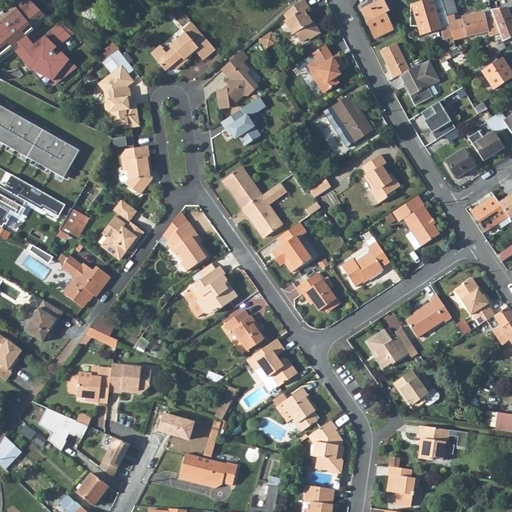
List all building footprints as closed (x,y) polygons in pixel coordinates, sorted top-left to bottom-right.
[(0,57),(17,43),(17,44),(20,47),(15,52),(24,62),(30,70),(43,76),(57,83),(76,67),(59,50),(63,47),(61,44),(71,36),(59,25),(38,42),(34,36),(29,40),(23,33),(45,16),(28,0),(22,0),(5,15),(0,18),(0,57)] [(58,14),(43,0),(41,2),(56,16),(58,14)] [(284,21),(292,35),(295,33),(300,42),(308,37),(309,40),(320,33),(313,21),(311,22),(304,11),(308,8),(304,0),(291,8),(284,14),(286,19),(284,21)] [(385,12),(389,10),(384,0),(379,0),(361,9),(374,38),(393,29),(385,12)] [(448,22),(447,22),(440,0),(427,0),(412,5),(415,15),(410,16),(410,26),(418,26),(420,35),(441,28),(446,27),(445,24),(449,23),(448,22)] [(493,14),(485,16),(484,11),(463,16),(463,19),(456,21),(454,13),(458,12),(454,0),(441,0),(448,22),(449,23),(453,37),(453,39),(461,37),(490,30),(492,35),(500,32),(493,14)] [(511,20),(511,21),(506,8),(492,10),(492,12),(493,14),(500,32),(503,41),(511,37),(511,20)] [(46,19),(44,17),(24,33),(29,40),(34,36),(30,32),(46,19)] [(62,22),(59,25),(71,36),(74,33),(62,22)] [(157,62),(165,71),(172,65),(176,70),(186,62),(184,60),(191,54),(195,50),(203,60),(215,50),(191,22),(182,30),(184,33),(170,45),(173,48),(157,62)] [(449,23),(445,24),(446,27),(441,28),(444,40),(453,37),(449,23)] [(270,33),(262,38),(268,47),(273,43),(274,39),(270,33)] [(453,39),(456,47),(464,45),(461,37),(453,39)] [(268,47),(262,38),(259,40),(265,48),(268,47)] [(114,43),(107,48),(109,51),(112,54),(118,50),(119,49),(114,43)] [(397,43),(381,51),(394,77),(399,75),(410,70),(397,43)] [(17,44),(0,57),(0,64),(15,52),(20,47),(17,44)] [(310,73),(322,92),(338,82),(335,77),(340,74),(336,68),(343,64),(337,55),(332,58),(324,46),(312,54),(303,60),(307,66),(311,72),(310,73)] [(442,54),(445,58),(454,54),(452,49),(442,54)] [(109,51),(99,58),(102,61),(112,54),(109,51)] [(221,70),(229,79),(226,82),(227,84),(230,86),(227,89),(220,90),(216,91),(218,109),(229,108),(244,96),(247,96),(258,86),(247,73),(250,70),(243,63),(249,58),(242,51),(221,70)] [(438,56),(446,71),(451,68),(445,58),(442,54),(438,56)] [(500,59),(497,61),(493,56),(479,65),(483,71),(482,71),(494,89),(511,77),(511,72),(508,67),(506,69),(500,59)] [(500,59),(506,69),(508,67),(502,58),(500,59)] [(307,66),(303,60),(293,66),(297,72),(307,66)] [(410,70),(399,75),(404,84),(405,83),(411,95),(410,95),(415,106),(433,97),(427,85),(430,84),(431,85),(439,80),(429,60),(423,63),(416,66),(410,70)] [(27,72),(30,70),(24,62),(21,65),(27,72)] [(111,111),(113,126),(124,125),(125,128),(138,126),(135,104),(131,105),(128,105),(127,100),(129,97),(129,89),(126,87),(132,82),(121,67),(99,84),(105,92),(106,103),(105,104),(106,109),(109,112),(111,111)] [(38,80),(43,76),(30,70),(38,80)] [(0,149),(23,162),(49,112),(0,87),(0,149)] [(466,95),(462,87),(444,98),(448,106),(466,95)] [(341,122),(355,142),(373,130),(350,95),(331,107),(341,122)] [(221,123),(229,136),(232,135),(235,132),(238,137),(244,146),(260,136),(251,122),(257,118),(254,114),(266,107),(260,97),(244,107),(221,123)] [(444,98),(421,112),(426,120),(430,126),(428,127),(436,140),(455,128),(443,109),(448,106),(444,98)] [(478,114),(486,109),(482,103),(474,107),(478,114)] [(511,114),(506,119),(501,111),(492,117),(501,131),(507,126),(511,133),(511,114)] [(494,131),(496,134),(501,131),(492,117),(486,121),(493,131),(494,131)] [(289,126),(293,132),(304,125),(300,119),(289,126)] [(335,126),(348,146),(355,142),(341,122),(335,126)] [(456,128),(446,135),(451,141),(460,135),(456,128)] [(493,131),(485,137),(481,130),(468,138),(483,161),(504,147),(496,134),(494,131),(493,131)] [(152,176),(149,157),(144,157),(142,147),(126,149),(121,155),(124,171),(128,170),(129,180),(126,184),(140,194),(147,185),(145,183),(149,177),(152,176)] [(464,174),(475,166),(463,149),(446,160),(456,176),(463,172),(464,174)] [(369,191),(377,204),(387,197),(386,196),(400,186),(395,178),(394,179),(392,181),(388,175),(382,166),(386,163),(380,155),(361,167),(366,174),(365,175),(373,187),(369,191)] [(227,187),(243,209),(261,195),(241,167),(221,181),(226,188),(227,187)] [(59,217),(65,205),(38,190),(15,177),(11,175),(5,186),(0,183),(0,226),(2,228),(4,224),(6,225),(9,219),(7,218),(9,214),(11,212),(18,216),(26,202),(42,211),(44,209),(59,217)] [(309,190),(314,198),(330,187),(325,179),(309,190)] [(511,193),(499,202),(511,219),(511,218),(511,193)] [(242,209),(247,216),(248,216),(255,226),(256,225),(264,237),(282,225),(261,195),(243,209),(242,209)] [(421,246),(439,235),(433,225),(430,221),(432,220),(423,206),(424,206),(418,196),(393,212),(399,222),(403,219),(412,231),(421,246)] [(501,228),(511,221),(511,219),(499,202),(494,196),(471,211),(486,231),(498,222),(501,228)] [(117,214),(128,222),(136,211),(122,201),(114,210),(118,213),(117,214)] [(41,214),(42,211),(26,202),(18,216),(11,212),(9,214),(19,220),(27,206),(41,214)] [(305,210),(309,216),(320,207),(317,202),(305,210)] [(57,219),(59,217),(44,209),(42,211),(57,219)] [(62,226),(77,234),(87,218),(72,209),(62,226)] [(164,235),(170,240),(178,229),(188,222),(180,212),(164,235)] [(101,246),(119,260),(129,247),(131,249),(144,232),(130,222),(129,223),(128,222),(117,214),(102,233),(108,237),(101,246)] [(389,224),(395,220),(391,214),(385,218),(389,224)] [(181,263),(186,271),(209,256),(199,242),(197,244),(192,237),(197,234),(189,222),(188,222),(178,229),(170,240),(168,244),(175,255),(178,252),(184,261),(181,263)] [(271,253),(277,261),(281,258),(284,262),(291,272),(311,258),(297,239),(306,232),(299,222),(277,238),(282,245),(271,253)] [(371,229),(375,235),(386,228),(382,222),(371,229)] [(405,235),(415,250),(421,246),(412,231),(405,235)] [(192,237),(197,244),(199,242),(202,241),(197,234),(192,237)] [(373,236),(365,241),(369,246),(376,241),(373,236)] [(341,265),(355,287),(363,282),(362,280),(365,278),(367,281),(383,270),(382,267),(390,262),(376,241),(369,246),(367,247),(370,251),(355,261),(352,258),(341,265)] [(511,254),(511,245),(497,256),(501,262),(511,254)] [(175,255),(181,263),(184,261),(178,252),(175,255)] [(61,267),(74,277),(82,265),(69,256),(64,264),(61,267)] [(64,294),(83,308),(93,295),(96,297),(111,277),(96,266),(93,270),(84,263),(82,265),(74,277),(72,279),(74,281),(64,294)] [(197,273),(201,279),(215,269),(211,263),(197,273)] [(227,288),(225,285),(227,281),(227,280),(223,275),(225,274),(219,266),(215,269),(201,279),(187,289),(182,293),(191,305),(188,307),(196,318),(204,313),(209,314),(212,312),(213,313),(237,297),(230,286),(227,288)] [(317,273),(295,288),(300,295),(305,292),(319,311),(324,308),(327,312),(339,303),(336,298),(335,299),(329,289),(331,287),(332,285),(327,277),(322,280),(317,273)] [(479,325),(495,315),(487,304),(489,303),(483,295),(482,296),(478,290),(479,288),(472,278),(470,278),(462,283),(462,285),(454,290),(470,315),(472,314),(479,325)] [(406,320),(417,338),(444,320),(445,322),(452,318),(437,295),(430,299),(431,302),(418,310),(420,312),(416,315),(415,314),(406,320)] [(43,300),(24,331),(42,342),(47,334),(51,327),(53,328),(63,312),(43,300)] [(503,346),(510,339),(511,337),(511,313),(508,307),(494,316),(494,315),(487,320),(503,346)] [(224,324),(229,331),(233,329),(240,339),(239,340),(247,351),(265,338),(258,328),(257,329),(253,324),(256,322),(251,315),(249,316),(245,310),(224,324)] [(102,317),(93,329),(109,336),(115,324),(102,317)] [(456,324),(464,335),(471,330),(464,319),(456,324)] [(366,341),(374,353),(376,351),(379,356),(376,358),(383,369),(392,363),(392,364),(409,353),(412,357),(418,353),(402,327),(395,331),(398,336),(392,340),(385,329),(366,341)] [(91,328),(86,334),(115,347),(117,340),(110,337),(109,336),(93,329),(91,328)] [(6,338),(0,334),(0,377),(6,381),(12,373),(10,372),(16,364),(14,362),(16,358),(22,351),(6,338)] [(247,360),(254,371),(261,381),(268,377),(271,375),(279,386),(297,373),(287,359),(282,358),(279,360),(276,356),(284,350),(277,339),(247,360)] [(121,393),(122,391),(122,389),(134,390),(134,393),(141,394),(149,387),(151,372),(141,371),(141,368),(112,364),(111,368),(110,379),(108,392),(121,393)] [(107,403),(108,392),(110,379),(111,368),(93,366),(92,368),(91,374),(79,373),(79,376),(72,375),(69,377),(68,391),(70,393),(77,394),(76,396),(85,397),(90,398),(89,401),(107,403)] [(393,384),(403,398),(404,396),(408,401),(409,400),(415,409),(424,403),(426,401),(423,397),(428,394),(427,392),(412,370),(393,384)] [(216,416),(222,419),(237,390),(230,387),(216,416)] [(302,388),(282,403),(276,407),(279,412),(285,407),(293,418),(302,431),(317,420),(312,413),(315,411),(310,404),(311,403),(307,396),(308,395),(302,388)] [(427,392),(428,394),(423,397),(426,401),(424,403),(426,405),(429,405),(438,399),(439,395),(435,389),(431,389),(427,392)] [(293,418),(285,407),(279,412),(287,423),(293,418)] [(76,421),(47,408),(39,424),(52,434),(48,440),(62,451),(66,441),(65,441),(69,433),(75,436),(75,435),(82,438),(88,426),(87,426),(76,421)] [(76,421),(87,426),(90,414),(80,410),(76,421)] [(511,431),(511,414),(498,412),(498,414),(496,429),(511,431)] [(496,429),(498,414),(490,413),(488,428),(496,429)] [(151,415),(147,430),(155,432),(159,417),(151,415)] [(189,416),(171,448),(190,452),(205,424),(189,416)] [(211,433),(217,435),(220,422),(215,420),(211,433)] [(317,456),(316,468),(328,470),(328,471),(341,473),(343,460),(341,460),(343,446),(342,446),(337,446),(334,441),(339,437),(335,431),(336,430),(330,421),(310,435),(315,441),(314,445),(313,456),(317,456)] [(20,431),(31,440),(36,433),(25,425),(20,431)] [(420,447),(419,458),(432,460),(432,458),(442,460),(443,452),(453,453),(454,445),(447,444),(449,435),(458,436),(456,445),(466,447),(468,432),(450,430),(420,425),(418,438),(421,438),(424,439),(423,445),(420,447)] [(211,433),(204,455),(211,457),(217,436),(217,435),(211,433)] [(35,441),(42,446),(46,440),(39,436),(35,441)] [(129,444),(114,437),(100,467),(113,477),(129,444)] [(337,446),(342,446),(343,442),(339,437),(334,441),(337,446)] [(221,488),(222,483),(232,486),(237,466),(237,465),(227,463),(226,464),(210,460),(205,459),(185,453),(179,479),(199,484),(215,488),(221,488)] [(390,456),(389,466),(398,467),(400,458),(390,456)] [(396,492),(394,504),(410,506),(412,495),(413,495),(414,492),(413,492),(413,487),(417,488),(419,479),(411,477),(412,469),(398,467),(389,466),(388,475),(389,475),(387,491),(396,492)] [(76,493),(94,506),(109,486),(91,473),(82,486),(79,490),(76,493)] [(269,485),(264,511),(273,511),(279,487),(269,485)] [(306,485),(303,501),(311,502),(309,511),(331,511),(332,505),(332,504),(334,489),(306,485)] [(87,511),(82,507),(69,495),(60,504),(69,511),(87,511)]
